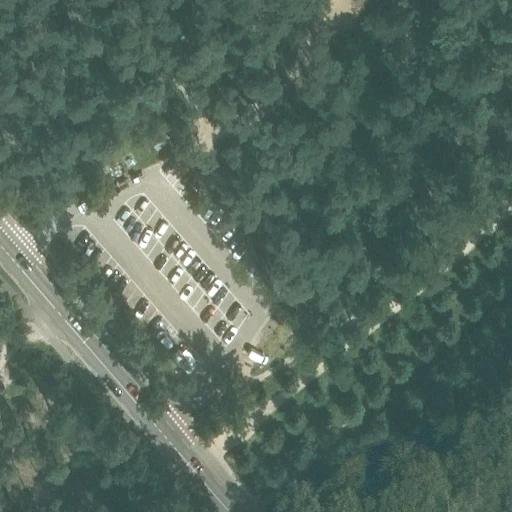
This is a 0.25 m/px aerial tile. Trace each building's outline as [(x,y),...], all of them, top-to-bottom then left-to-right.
[(170,136),(166,131),(153,142),(158,147),(170,136)] [(145,159),(148,160),(149,160),(150,160),(151,160),(152,159),(153,158),(153,157),(153,156),(152,155),(152,154),(151,154),(147,152),(146,152),(145,153),(144,153),(143,154),(143,155),(143,156),(143,157),(143,158),(144,159),(145,159)] [(152,253),(165,273),(175,266),(162,246),(152,253)] [(200,274),(214,257),(200,247),(186,264),(200,274)] [(269,340),(280,345),(288,327),(276,322),(269,340)]
